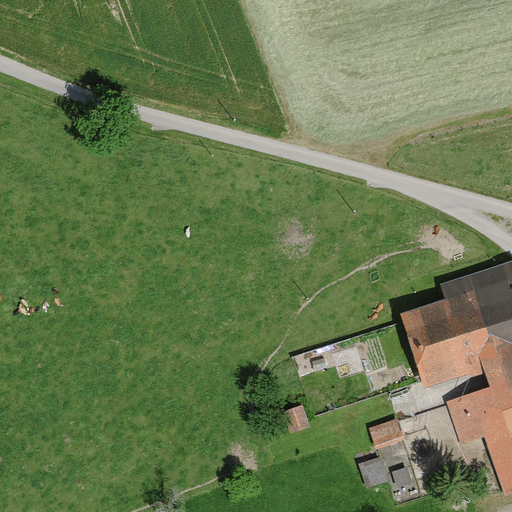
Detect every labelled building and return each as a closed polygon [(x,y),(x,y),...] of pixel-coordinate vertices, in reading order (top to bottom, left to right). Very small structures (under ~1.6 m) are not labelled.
[(426,392),(484,373),(490,391),(444,407),(458,448),(483,439),(504,500),(511,497),(511,265),(439,289),(444,304),(402,318),(426,392)] [(310,432),(303,411),(281,418),(288,439),(310,432)] [(401,445),(393,424),(368,433),(376,454),(401,445)] [(425,446),(414,451),(418,463),(430,459),(425,446)] [(385,485),(379,462),(358,468),(364,491),(385,485)] [(409,486),(405,472),(391,477),(395,490),(409,486)]
